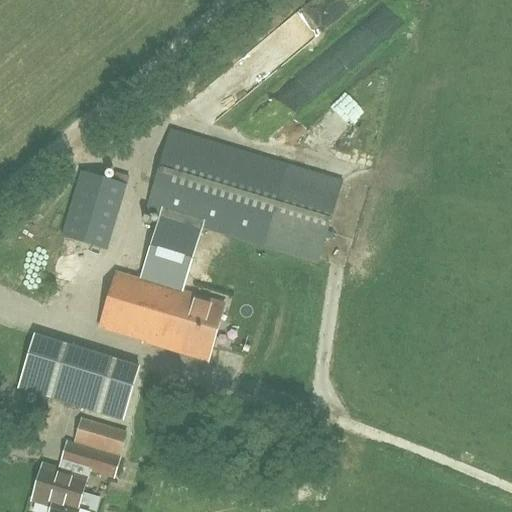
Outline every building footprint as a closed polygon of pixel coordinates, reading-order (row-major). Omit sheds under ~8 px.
[(340,182),(291,167),(170,130),(146,210),(159,214),(139,280),(116,273),(99,328),(207,361),(223,305),(182,293),(202,227),(316,262),(340,182)] [(107,251),(126,186),(81,173),(62,237),(107,251)] [(33,335),(16,388),(122,421),(138,368),(34,336),(34,335),(33,335)] [(81,420),(75,441),(119,455),(125,433),(81,420)] [(67,444),(61,461),(113,477),(118,459),(67,444)] [(95,511),(100,499),(82,494),(87,479),(43,466),(32,500),(52,506),(49,511),(95,511)]
